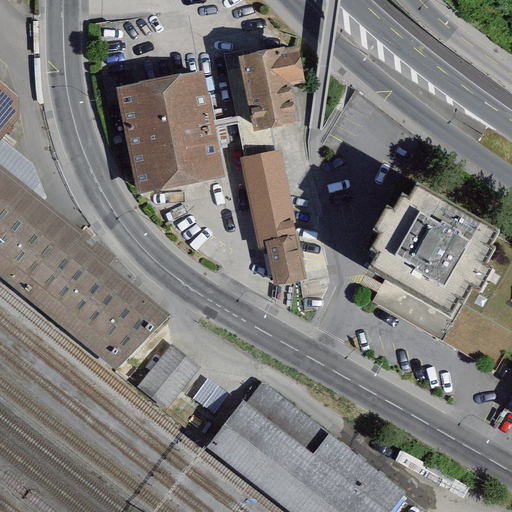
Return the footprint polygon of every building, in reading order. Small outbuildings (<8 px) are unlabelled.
[(274,60),(234,66),(243,124),(284,118),(274,60)] [(0,81),(0,272),(117,368),(165,314),(78,238),(85,230),(0,161),(0,137),(18,115),(18,97),(0,81)] [(215,85),(130,99),(148,201),(233,186),(215,85)] [(288,161),(246,169),(265,256),(276,256),(286,295),(316,288),(288,161)] [(427,195),(376,276),(458,325),(466,313),(469,314),(477,301),(480,303),(491,284),(487,283),(497,266),(493,264),(505,242),(427,195)] [(172,344),(138,386),(167,410),(201,367),(172,344)] [(258,378),(208,443),(297,511),(386,511),(403,491),(258,378)]
